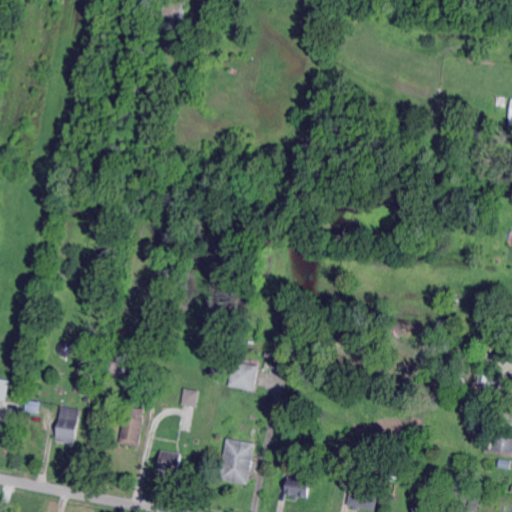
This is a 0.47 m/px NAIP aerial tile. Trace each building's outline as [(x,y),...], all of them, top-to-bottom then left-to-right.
[(184,0),(181,19),(160,15),(163,0),(184,0)] [(506,106),(497,105),(498,96),(507,97),(506,106)] [(498,194),(498,181),(511,181),(510,195),(498,194)] [(129,378),(110,374),(115,345),(129,348),(128,353),(133,354),(129,378)] [(96,366),(88,365),(90,353),(96,353),(94,362),(96,362),(96,366)] [(256,391),(231,385),(236,361),(261,366),(256,391)] [(90,397),(83,395),(83,392),(77,391),(81,373),(94,376),(90,397)] [(7,401),(0,399),(0,378),(10,380),(7,401)] [(198,407),(184,405),(186,388),(201,390),(198,407)] [(76,443),(57,440),(62,405),(82,408),(76,443)] [(141,447),(121,443),(129,405),(147,409),(145,418),(147,418),(141,447)] [(54,430),(43,428),(45,415),(56,417),(54,430)] [(511,438),(511,453),(494,450),(497,435),(511,438)] [(250,484),(221,479),(229,438),(257,443),(250,484)] [(179,472),(177,472),(177,477),(160,474),(161,468),(159,468),(162,451),(181,454),(179,472)] [(511,460),(511,468),(500,466),(501,459),(511,460)] [(310,498),(299,496),(299,499),(294,498),(294,495),(287,494),(290,477),(313,481),(310,498)] [(377,510),(360,507),(360,510),(354,509),(355,506),(350,505),(353,486),(380,491),(377,510)] [(479,510),(470,508),(471,498),(475,499),(476,495),(480,495),(479,510)] [(437,511),(413,511),(416,500),(439,504),(437,511)]
